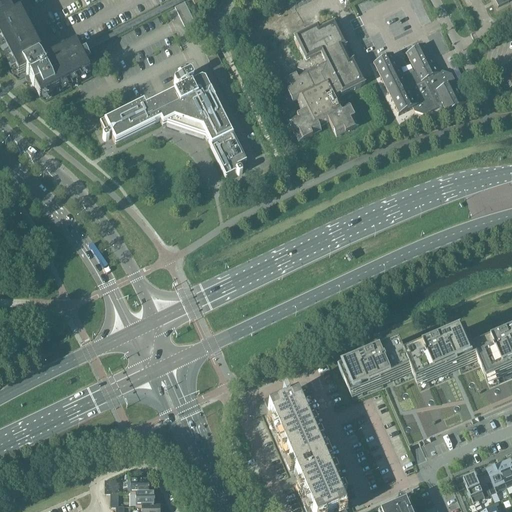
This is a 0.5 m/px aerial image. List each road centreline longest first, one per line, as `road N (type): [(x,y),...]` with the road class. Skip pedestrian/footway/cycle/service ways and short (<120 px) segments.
road 1 (secondary): [(511,173),(387,212),(154,322)]
road 2 (secondary): [(171,363),(438,240),(511,216)]
road 3 (tertiary): [(154,322),(101,224),(0,124)]
road 4 (tertiary): [(0,157),(80,240),(130,334)]
road 5 (secondary): [(0,444),(148,374)]
road 6 (tertiary): [(231,511),(171,363)]
road 7 (tertiary): [(148,374),(212,511)]
road 8 (secondary): [(130,334),(0,400)]
